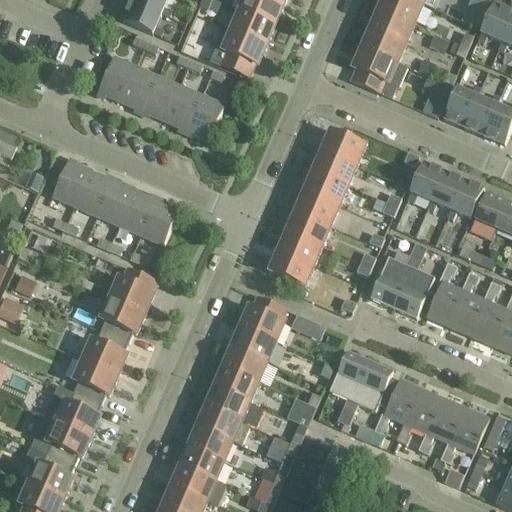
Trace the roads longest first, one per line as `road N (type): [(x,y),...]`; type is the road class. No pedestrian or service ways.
road 1 (residential): [(122,511),(248,219)]
road 2 (residential): [(511,175),(303,87)]
road 3 (residential): [(248,219),(46,127)]
road 4 (residential): [(465,511),(308,435)]
road 5 (residential): [(511,392),(364,329)]
road 6 (residential): [(248,219),(303,87)]
road 7 (residential): [(46,127),(102,0)]
